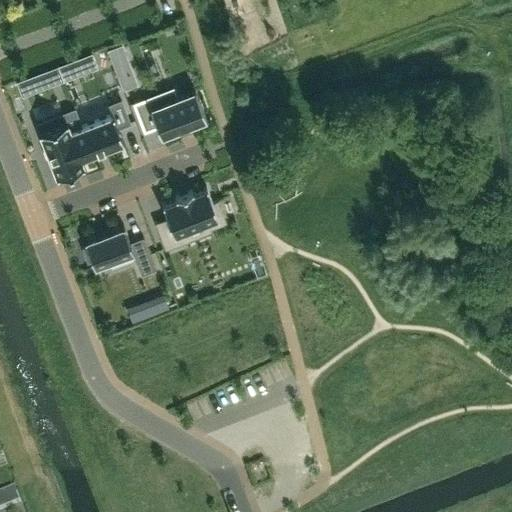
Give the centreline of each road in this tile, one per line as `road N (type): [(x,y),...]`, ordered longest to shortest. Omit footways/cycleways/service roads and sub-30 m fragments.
road 1 (residential): [(240,511),(216,464),(123,410),(99,386),(33,219)]
road 2 (residential): [(33,219),(210,150)]
